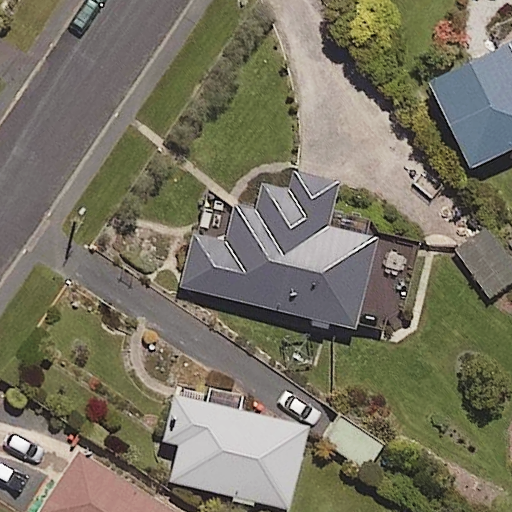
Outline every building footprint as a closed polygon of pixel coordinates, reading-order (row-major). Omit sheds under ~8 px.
[(511,38),(420,85),(463,171),(511,146),(511,38)] [(331,188),(288,177),(284,190),(261,184),(253,215),(230,209),(221,246),(189,238),(176,287),(352,332),(375,240),(321,226),(331,188)] [(511,285),(511,266),(486,226),(453,248),(489,301),(511,285)] [(290,509),(311,427),(178,393),(167,439),(183,443),(174,479),(290,509)] [(388,443),(342,409),(321,437),(367,471),(388,443)] [(181,511),(83,449),(43,511),(181,511)]
